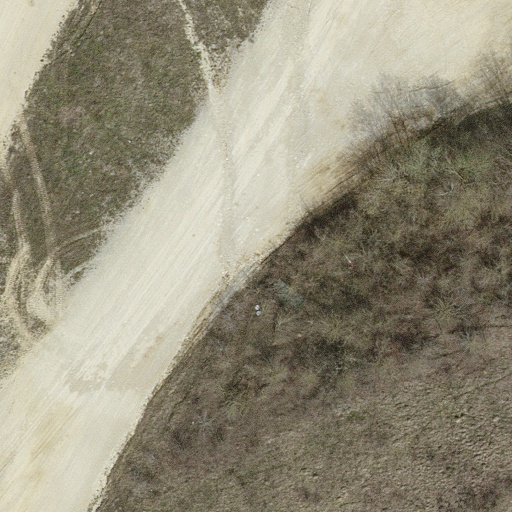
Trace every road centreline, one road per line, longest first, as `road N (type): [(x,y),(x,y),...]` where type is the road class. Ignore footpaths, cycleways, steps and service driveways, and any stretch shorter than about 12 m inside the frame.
road 1 (track): [(474,0),(292,123),(0,457)]
road 2 (track): [(511,33),(292,123)]
road 3 (track): [(380,0),(292,123)]
road 4 (track): [(72,379),(22,511)]
road 5 (track): [(343,0),(292,123)]
